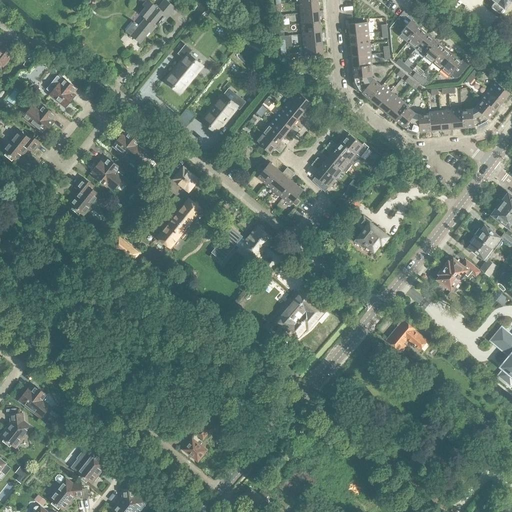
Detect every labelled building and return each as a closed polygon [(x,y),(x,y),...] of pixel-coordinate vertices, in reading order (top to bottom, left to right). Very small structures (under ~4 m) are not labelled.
[(163,22),(175,7),(167,0),(163,0),(158,7),(149,0),(146,0),(137,11),(145,17),(139,25),(133,21),(125,30),(139,42),(149,31),(150,32),(160,20),(163,22)] [(316,0),(299,2),(300,12),(319,10),(317,0),(316,0)] [(505,8),(511,0),(494,0),(496,1),(492,6),(500,13),(504,8),(505,8)] [(300,12),(301,23),(320,21),(319,10),(300,12)] [(399,34),(407,41),(420,27),(411,20),(414,16),(410,13),(405,19),(409,22),(399,34)] [(301,23),(302,34),(321,32),(320,21),(301,23)] [(349,23),(350,34),(368,32),(367,21),(349,23)] [(407,41),(416,48),(428,33),(420,27),(407,41)] [(302,34),(303,44),(322,43),(321,32),(302,34)] [(350,34),(351,45),(369,43),(368,32),(350,34)] [(416,48),(424,55),(436,40),(428,33),(416,48)] [(424,55),(433,62),(445,47),(436,40),(424,55)] [(322,43),(303,44),(304,55),(323,54),(322,43)] [(351,45),(351,56),(370,54),(369,43),(351,45)] [(184,58),(165,81),(180,93),(203,65),(189,54),(192,50),(185,45),(178,53),(184,58)] [(0,63),(3,66),(12,54),(2,46),(0,47),(0,63)] [(433,62),(441,68),(453,54),(445,47),(433,62)] [(390,52),(384,53),(385,65),(393,64),(391,61),(390,59),(390,52)] [(351,56),(352,66),(370,65),(371,65),(370,54),(351,56)] [(453,54),(441,68),(450,75),(453,78),(459,77),(470,63),(463,58),(461,60),(453,54)] [(395,63),(401,67),(404,63),(399,58),(395,63)] [(404,63),(401,67),(406,71),(412,63),(407,59),(404,63)] [(353,77),(354,78),(371,76),(370,65),(352,66),(353,77)] [(400,69),(396,74),(402,78),(406,74),(400,69)] [(474,69),(470,74),(474,78),(479,73),(474,69)] [(412,76),(417,81),(421,76),(416,72),(412,76)] [(474,78),(470,74),(466,80),(470,83),(474,78)] [(49,94),(66,107),(75,95),(69,90),(74,85),(64,78),(63,80),(57,75),(46,89),(51,93),(49,94)] [(359,90),(362,92),(373,79),(371,76),(354,78),(354,81),(352,82),(357,91),(359,90)] [(405,81),(410,85),(414,80),(409,76),(405,81)] [(421,76),(417,81),(422,85),(426,80),(421,76)] [(362,93),(370,100),(381,86),(373,79),(362,92),(362,93)] [(414,80),(410,85),(415,90),(419,85),(414,80)] [(495,80),(488,89),(503,101),(510,92),(495,80)] [(370,100),(379,106),(390,91),(382,85),(381,86),(370,100)] [(481,97),(482,98),(496,109),(503,101),(488,89),(481,97)] [(296,90),(289,99),(310,116),(313,112),(307,107),(311,102),(296,90)] [(379,106),(387,113),(399,98),(390,91),(379,106)] [(239,109),(246,102),(239,96),(234,103),(223,94),(202,121),(216,133),(237,107),(239,109)] [(387,113),(395,120),(407,106),(408,105),(399,98),(387,113)] [(476,106),(488,117),(489,118),(496,109),(482,98),(476,106)] [(289,99),(282,107),(297,119),(301,114),(307,119),(310,116),(289,99)] [(29,121),(44,133),(54,122),(48,117),(52,112),(43,105),(41,107),(36,102),(25,115),(30,119),(29,121)] [(404,127),(404,126),(415,113),(407,106),(395,120),(404,127)] [(476,106),(473,108),(474,125),(478,124),(479,127),(486,123),(486,120),(488,117),(476,106)] [(282,107),(276,115),(296,132),(299,129),(293,123),(297,119),(282,107)] [(462,108),(451,109),(453,128),(463,127),(462,109),(462,108)] [(473,108),(462,109),(463,127),(474,126),(474,125),(473,108)] [(451,109),(440,110),(442,129),(453,128),(451,109)] [(429,111),(430,113),(431,130),(442,129),(440,110),(429,111)] [(415,113),(404,126),(407,128),(406,130),(415,133),(416,131),(420,131),(418,114),(415,113)] [(418,114),(420,131),(431,130),(430,113),(418,114)] [(276,115),(269,123),(283,135),(287,131),(293,136),(296,132),(276,115)] [(269,123),(262,132),(282,149),(286,145),(279,140),(283,135),(269,123)] [(345,136),(341,141),(361,157),(369,147),(364,142),(362,144),(341,127),(338,131),(345,136)] [(33,151),(39,143),(30,134),(28,137),(19,129),(9,141),(10,142),(4,150),(9,154),(8,155),(11,157),(11,156),(17,161),(24,152),(23,151),(27,147),(33,151)] [(282,149),(262,132),(255,141),(269,153),(273,148),(279,153),(282,149)] [(113,146),(134,162),(146,147),(140,142),(141,141),(133,133),(129,138),(123,134),(113,146)] [(331,140),(328,144),(353,164),(354,163),(356,163),(356,162),(358,161),(360,159),(361,157),(341,141),(337,145),(331,140)] [(331,153),(327,157),(342,169),(346,172),(352,164),(353,164),(328,144),(325,148),(331,153)] [(318,156),(314,160),(335,178),(342,169),(327,157),(324,161),(318,156)] [(101,160),(92,172),(108,184),(109,183),(113,187),(124,173),(119,169),(120,167),(111,160),(107,165),(101,160)] [(335,178),(314,160),(311,165),(317,170),(313,174),(328,186),(335,178)] [(257,177),(266,184),(278,169),(269,162),(263,170),(259,167),(254,172),(258,175),(257,177)] [(124,165),(121,169),(129,177),(133,172),(124,165)] [(173,179),(188,190),(197,179),(183,167),(173,179)] [(266,184),(274,191),(291,170),(287,167),(282,173),(278,169),(266,184)] [(274,191),(282,198),(295,183),(290,179),(295,173),(291,170),(274,191)] [(91,207),(100,196),(91,188),(93,186),(83,177),(76,187),(81,191),(77,195),(76,194),(69,203),(75,208),(75,209),(77,211),(78,210),(83,214),(90,206),(91,207)] [(295,183),(282,198),(291,205),(292,203),(296,206),(300,201),(296,198),(303,190),(295,183)] [(511,196),(508,193),(500,204),(511,212),(511,196)] [(345,203),(355,211),(360,204),(350,196),(345,203)] [(205,213),(200,209),(200,208),(188,199),(158,237),(170,246),(171,244),(178,250),(185,242),(178,236),(183,230),(185,232),(187,233),(189,232),(190,231),(205,213)] [(125,200),(120,206),(126,210),(131,204),(125,200)] [(511,224),(511,212),(500,204),(492,214),(503,223),(502,224),(508,228),(509,227),(510,227),(511,224)] [(121,216),(125,211),(120,207),(117,210),(118,213),(121,216)] [(357,238),(355,241),(364,248),(366,245),(373,250),(380,242),(382,244),(388,236),(370,222),(371,221),(363,215),(357,223),(364,229),(357,238)] [(479,228),(474,235),(492,247),(500,236),(485,224),(481,229),(479,228)] [(243,242),(242,244),(237,241),(234,245),(238,249),(254,261),(273,238),(263,230),(263,227),(260,225),(258,225),(257,225),(248,237),(251,239),(246,245),(243,242)] [(511,237),(507,233),(503,239),(511,245),(511,253),(511,254),(511,253),(511,237)] [(492,247),(474,235),(469,241),(471,243),(468,247),(483,259),(492,247)] [(114,244),(130,258),(136,251),(120,238),(114,244)] [(448,260),(443,266),(459,279),(464,273),(467,275),(471,271),(476,275),(480,270),(465,259),(462,264),(453,257),(450,261),(448,260)] [(488,258),(480,268),(489,276),(497,265),(488,258)] [(459,279),(443,266),(438,273),(440,274),(436,278),(451,290),(447,295),(457,303),(455,305),(464,312),(470,304),(461,297),(454,292),(458,288),(454,285),(459,279)] [(280,327),(276,331),(283,337),(287,332),(293,338),(296,334),(297,336),(306,327),(308,329),(317,319),(314,316),(321,308),(311,299),(315,295),(306,286),(275,322),(280,327)] [(232,324),(240,314),(235,310),(227,319),(232,324)] [(419,349),(427,340),(414,329),(415,328),(402,319),(397,325),(400,327),(389,341),(401,351),(405,345),(403,343),(407,337),(414,342),(412,344),(415,347),(416,346),(419,349)] [(506,369),(501,375),(510,383),(511,380),(511,341),(509,345),(511,347),(507,352),(511,355),(510,358),(503,366),(506,369)] [(56,403),(49,393),(46,394),(38,387),(34,392),(29,388),(19,400),(41,417),(49,407),(56,403)] [(22,439),(32,427),(23,420),(22,413),(11,414),(12,422),(1,436),(7,440),(6,441),(8,443),(9,442),(15,447),(21,438),(22,439)] [(205,433),(208,429),(203,425),(196,434),(202,439),(206,434),(205,433)] [(184,449),(198,460),(205,450),(192,439),(184,449)] [(110,468),(109,456),(104,457),(103,454),(105,452),(95,444),(95,443),(94,441),(93,442),(91,441),(77,458),(84,463),(77,471),(83,476),(82,477),(85,479),(85,478),(91,482),(98,474),(97,473),(101,468),(102,469),(110,468)] [(11,468),(6,464),(0,459),(0,471),(5,475),(11,468)] [(21,466),(15,472),(24,479),(29,473),(21,466)] [(65,478),(62,475),(60,474),(57,475),(55,478),(55,480),(57,482),(60,484),(56,489),(56,490),(50,498),(56,503),(55,504),(57,506),(58,505),(64,509),(71,500),(70,500),(74,495),(74,496),(83,495),(81,483),(74,484),(65,478)] [(135,511),(138,509),(140,511),(146,504),(135,495),(135,491),(139,490),(138,482),(132,482),(133,488),(122,489),(123,497),(113,511),(114,511),(113,511),(135,511)] [(263,490),(259,495),(251,488),(245,494),(247,495),(245,498),(261,511),(268,502),(265,500),(268,495),(263,490)]
